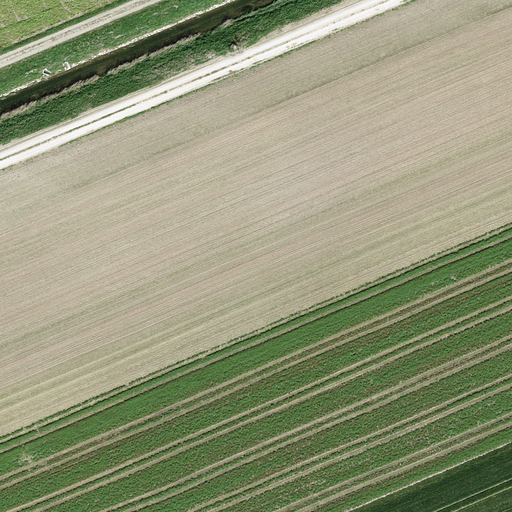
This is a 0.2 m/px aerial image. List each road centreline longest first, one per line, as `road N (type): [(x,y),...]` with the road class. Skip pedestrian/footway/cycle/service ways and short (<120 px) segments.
road 1 (track): [(393,0),(0,162)]
road 2 (track): [(0,56),(136,0)]
